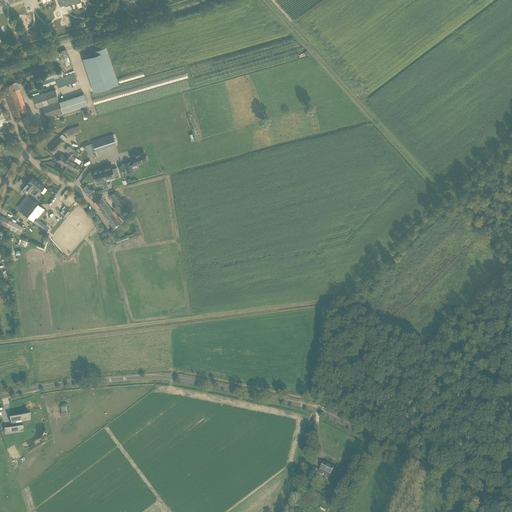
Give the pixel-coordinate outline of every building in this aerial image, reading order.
[(95,55),(82,59),(93,92),(118,84),(106,47),(93,51),(95,55)] [(41,75),(41,73),(39,68),(25,73),(27,80),(41,75)] [(43,88),(56,83),(58,88),(77,81),(74,73),(59,79),(56,71),(38,78),(40,82),(41,82),(43,88)] [(8,96),(20,92),(17,82),(4,86),(8,96)] [(58,102),(54,90),(33,97),(37,109),(43,107),(46,118),(87,104),(83,94),(58,102)] [(27,112),(20,92),(8,96),(15,116),(27,112)] [(69,137),(79,133),(76,127),(66,131),(69,137)] [(1,129),(0,129),(0,135),(9,142),(13,137),(1,129)] [(106,136),(92,141),(95,151),(116,144),(112,134),(106,136)] [(60,136),(51,146),(48,149),(53,154),(65,141),(60,136)] [(89,144),(85,146),(89,157),(93,156),(89,144)] [(67,157),(61,154),(57,161),(67,167),(73,157),(72,156),(74,153),(69,151),(67,155),(68,156),(67,157)] [(131,166),(137,165),(138,164),(137,164),(147,161),(146,160),(148,160),(147,156),(145,157),(144,153),(131,157),(133,162),(130,163),(130,161),(124,163),(127,172),(133,171),(132,170),(131,166)] [(73,157),(67,167),(77,172),(81,165),(74,161),(76,158),(73,157)] [(112,167),(102,169),(105,179),(109,178),(114,176),(115,178),(119,177),(116,168),(112,169),(112,167)] [(102,169),(92,172),(95,182),(102,180),(104,189),(108,188),(106,183),(105,179),(102,169)] [(24,187),(22,191),(27,195),(30,191),(33,187),(33,186),(37,181),(32,177),(28,182),(24,187)] [(33,187),(30,191),(33,194),(34,193),(37,196),(40,192),(41,191),(44,187),(40,184),(41,183),(40,183),(39,181),(38,181),(38,182),(37,181),(33,186),(33,187)] [(115,204),(121,199),(115,192),(110,196),(115,204)] [(101,196),(97,200),(93,203),(100,210),(113,228),(123,221),(119,217),(118,218),(101,196)] [(29,197),(19,210),(30,219),(35,212),(29,207),(34,201),(29,197)] [(34,201),(29,207),(35,212),(30,219),(34,222),(36,219),(38,217),(41,219),(43,217),(40,214),(44,209),(34,201)] [(122,209),(116,204),(113,208),(119,213),(122,209)] [(0,224),(20,235),(23,228),(0,215),(0,224)] [(36,219),(34,222),(46,231),(48,228),(36,219)] [(29,413),(10,416),(11,423),(12,423),(12,426),(10,426),(11,433),(16,432),(15,426),(17,425),(22,425),(22,422),(30,420),(29,413)] [(14,445),(8,448),(13,457),(19,455),(14,445)] [(320,471),(314,468),(311,474),(315,476),(317,472),(321,475),(323,471),(330,474),(334,467),(324,463),(320,471)]
